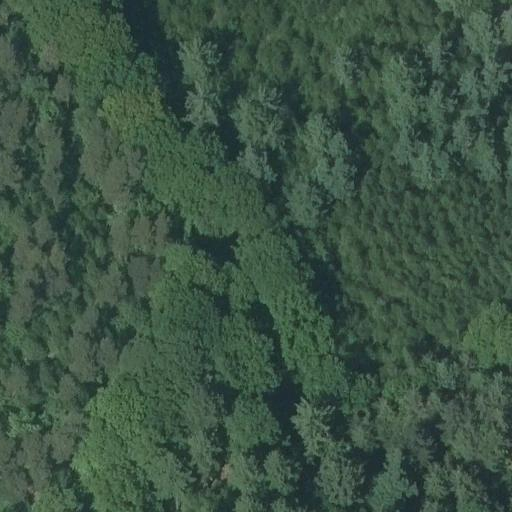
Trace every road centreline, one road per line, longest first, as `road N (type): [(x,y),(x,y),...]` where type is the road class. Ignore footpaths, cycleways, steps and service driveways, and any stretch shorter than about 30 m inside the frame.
road 1 (track): [(186,284),(148,174),(79,51),(68,0)]
road 2 (track): [(287,511),(186,284)]
